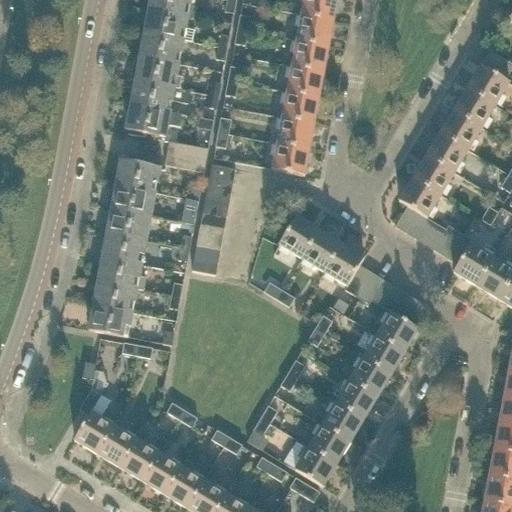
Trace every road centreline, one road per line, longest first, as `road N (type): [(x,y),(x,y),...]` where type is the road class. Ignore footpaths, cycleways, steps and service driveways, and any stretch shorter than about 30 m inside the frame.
road 1 (secondary): [(0,392),(46,264),(99,0)]
road 2 (residential): [(337,201),(381,178),(484,0)]
road 3 (residential): [(467,333),(446,335),(337,511)]
road 4 (residential): [(337,201),(335,148),(366,0)]
road 5 (residential): [(231,283),(251,183),(337,201)]
road 6 (residential): [(453,511),(485,351),(467,333)]
road 7 (residential): [(337,201),(383,235),(467,333)]
